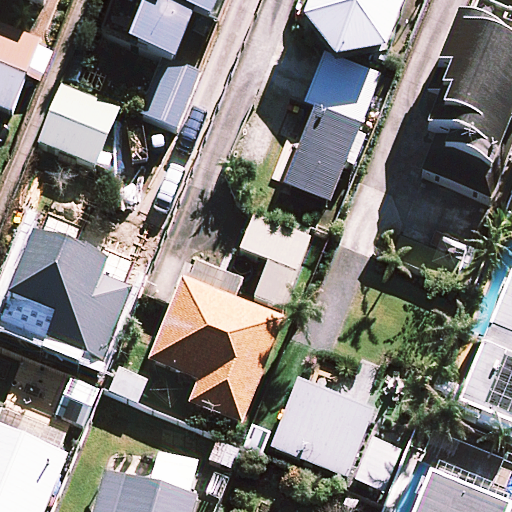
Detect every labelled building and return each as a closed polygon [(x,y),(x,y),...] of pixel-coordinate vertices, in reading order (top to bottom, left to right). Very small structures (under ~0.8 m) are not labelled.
[(200,77),(183,71),(198,26),(215,31),(225,0),(123,0),(121,5),(148,14),(135,56),(165,66),(146,123),(181,134),(200,77)] [(320,0),(308,32),(333,73),(383,70),(410,0),(320,0)] [(42,47),(0,29),(0,113),(12,118),(42,47)] [(426,152),(462,168),(453,185),(489,201),(499,179),(511,149),(511,74),(454,49),(436,90),(451,97),(426,152)] [(317,73),(306,108),(317,111),(291,193),(342,209),(380,93),(348,83),(317,73)] [(120,117),(64,95),(42,150),(99,172),(120,117)] [(311,247),(256,224),(243,256),(271,267),(257,302),(284,313),(311,247)] [(136,286),(38,246),(13,309),(58,327),(50,347),(103,368),(136,286)] [(286,327),(184,287),(152,368),(200,387),(191,411),(245,431),(286,327)] [(511,296),(462,416),(511,437),(511,296)] [(439,360),(418,351),(395,407),(416,416),(439,360)] [(152,387),(117,370),(105,396),(141,412),(152,387)] [(373,421),(300,391),(274,455),(347,484),(373,421)] [(48,511),(68,463),(0,435),(0,511),(48,511)] [(249,452),(219,438),(205,469),(235,483),(249,452)] [(401,456),(373,446),(359,489),(386,498),(401,456)] [(190,511),(201,467),(165,459),(158,489),(100,476),(91,511),(190,511)] [(492,511),(436,487),(424,511),(492,511)]
